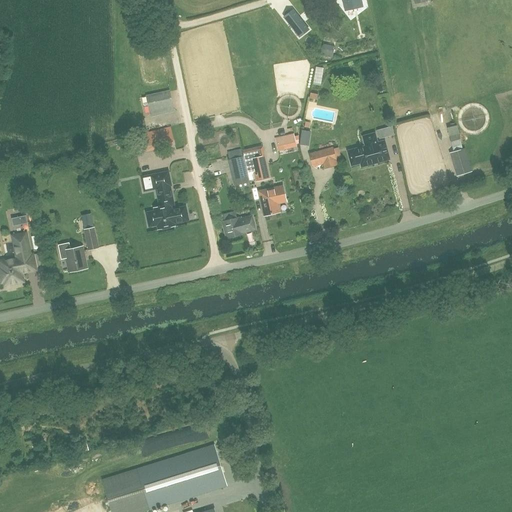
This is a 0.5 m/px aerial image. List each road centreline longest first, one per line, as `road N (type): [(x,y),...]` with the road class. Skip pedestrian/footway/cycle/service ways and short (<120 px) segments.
road 1 (unclassified): [(0,320),(409,226),(511,192)]
road 2 (track): [(511,260),(418,292),(209,343)]
road 3 (track): [(220,270),(163,0)]
road 4 (unclassified): [(0,387),(201,342),(225,349),(234,368)]
road 5 (unclassified): [(268,511),(234,368)]
